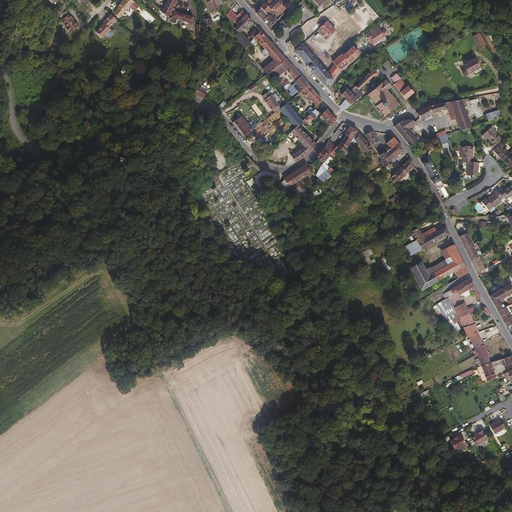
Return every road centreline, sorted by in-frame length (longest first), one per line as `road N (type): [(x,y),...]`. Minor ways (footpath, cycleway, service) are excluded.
road 1 (track): [(46,154),(0,178),(129,166),(116,225),(122,278),(151,369),(222,511)]
road 2 (residential): [(0,68),(14,124),(41,154),(190,98),(225,119),(262,165),(292,169),(341,114)]
road 3 (track): [(265,511),(289,494),(310,493),(400,501),(419,511)]
road 4 (tertiary): [(440,206),(511,345)]
road 5 (tertiary): [(238,0),(341,114)]
road 6 (tertiary): [(341,114),(394,132),(440,206)]
